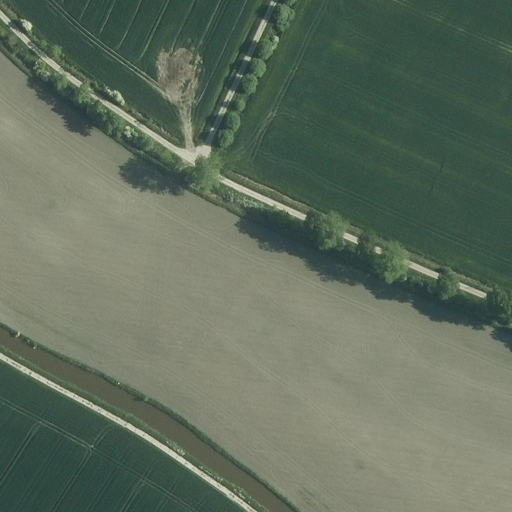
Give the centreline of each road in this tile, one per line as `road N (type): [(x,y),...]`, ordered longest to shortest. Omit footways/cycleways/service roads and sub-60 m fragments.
road 1 (unclassified): [(511,306),(189,161)]
road 2 (track): [(0,350),(164,451),(245,511)]
road 3 (unclassified): [(189,161),(40,57),(0,19)]
road 4 (unclassified): [(269,0),(189,161)]
